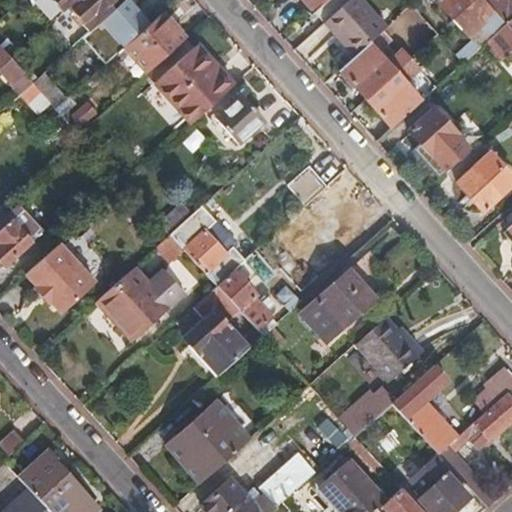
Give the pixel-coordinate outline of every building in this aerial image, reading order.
[(67,6),(89,30),(113,10),(108,5),(114,0),(52,0),(62,11),(67,6)] [(123,0),(113,10),(89,30),(81,38),(104,63),(122,47),(149,22),(145,18),(164,0),(141,0),(135,6),(129,0),(123,0)] [(301,0),(310,9),(319,0),(301,0)] [(349,0),(330,0),(315,14),(324,24),(349,0)] [(357,53),(369,42),(386,27),(361,0),(349,0),(324,24),(341,43),(345,40),(357,53)] [(485,0),(439,0),(481,47),(486,43),(507,24),(485,0)] [(507,0),(485,0),(507,24),(511,19),(511,0),(510,2),(507,0)] [(161,12),(157,15),(168,28),(173,24),(161,12)] [(157,15),(149,22),(122,47),(145,74),(185,37),(173,24),(168,28),(157,15)] [(366,99),(411,58),(438,33),(425,19),(406,37),(409,41),(386,62),(369,42),(357,53),(353,57),(339,70),(366,99)] [(511,29),(507,24),(486,43),(501,61),(508,54),(511,57),(511,29)] [(185,37),(145,74),(151,81),(192,45),(185,37)] [(345,40),(341,43),(353,57),(357,53),(345,40)] [(34,81),(0,44),(0,75),(18,95),(20,93),(34,81)] [(185,118),(191,124),(233,86),(213,63),(210,66),(192,45),(151,81),(185,118)] [(393,129),(437,87),(411,58),(366,99),(393,129)] [(41,90),(51,81),(43,72),(34,81),(41,90)] [(34,81),(20,93),(36,110),(49,98),(41,90),(34,81)] [(41,90),(49,98),(53,102),(56,106),(63,100),(66,97),(51,81),(41,90)] [(245,110),(251,105),(239,93),(234,97),(236,100),(245,110)] [(63,100),(56,106),(64,115),(71,107),(63,100)] [(71,112),(83,128),(98,114),(85,100),(71,112)] [(245,110),(236,100),(216,119),(239,144),(265,121),(251,105),(245,110)] [(433,108),(409,130),(431,156),(456,133),(433,108)] [(511,181),(511,178),(478,142),(446,172),(481,210),(511,181)] [(284,184),(304,205),(329,184),(309,162),(284,184)] [(329,184),(304,205),(320,223),(344,201),(329,184)] [(9,215),(0,204),(0,239),(2,242),(0,244),(0,257),(4,263),(43,228),(21,204),(9,215)] [(172,234),(193,214),(183,204),(162,223),(172,234)] [(207,230),(217,221),(203,205),(193,214),(172,234),(200,264),(217,283),(240,263),(245,259),(236,249),(240,246),(237,243),(228,253),(207,230)] [(228,253),(237,243),(217,221),(207,230),(228,253)] [(200,264),(172,234),(157,247),(185,277),(200,264)] [(62,240),(29,269),(40,282),(38,283),(51,299),(53,297),(63,309),(97,280),(62,240)] [(244,268),(240,263),(217,283),(230,298),(241,310),(248,317),(256,326),(263,334),(273,326),(274,325),(269,320),(272,317),(254,298),(257,296),(238,274),(244,268)] [(167,307),(133,268),(97,300),(132,338),(167,307)] [(325,305),(342,324),(344,325),(374,298),(349,270),(332,286),(338,294),(325,305)] [(305,272),(291,285),(298,293),(312,280),(305,272)] [(277,298),(289,311),(318,286),(312,280),(298,293),(291,285),(277,298)] [(217,283),(193,306),(204,319),(185,337),(191,343),(219,375),(263,334),(256,326),(241,339),(227,323),(241,310),(230,298),(217,283)] [(338,294),(332,286),(319,298),(325,305),(338,294)] [(342,324),(325,305),(317,313),(334,331),(342,324)] [(389,313),(356,343),(390,381),(426,349),(412,334),(410,336),(402,328),(389,313)] [(404,325),(402,328),(410,336),(412,334),(404,325)] [(273,326),(263,334),(266,337),(277,350),(285,342),(273,326)] [(219,375),(191,343),(185,349),(212,381),(219,375)] [(434,365),(393,402),(438,450),(455,434),(444,423),(435,412),(423,399),(446,379),(434,365)] [(496,395),(499,398),(511,385),(511,373),(505,366),(486,383),(487,385),(474,397),(483,406),(496,395)] [(511,385),(499,398),(501,400),(477,422),(475,420),(457,437),(440,452),(488,505),(497,496),(455,451),(469,437),(479,448),(511,417),(511,398),(510,396),(511,393),(511,385)] [(376,392),(368,400),(380,413),(389,405),(376,392)] [(352,432),(356,436),(380,413),(368,400),(364,396),(340,418),(352,432)] [(169,444),(204,481),(253,436),(219,399),(169,444)] [(442,406),(435,412),(444,423),(451,416),(442,406)] [(337,450),(349,437),(328,418),(316,431),(337,450)] [(16,430),(0,445),(0,447),(9,457),(26,441),(16,430)] [(377,471),(383,465),(356,436),(349,442),(377,471)] [(204,505),(210,511),(272,511),(285,502),(318,470),(300,450),(259,488),(266,496),(264,498),(256,506),(246,495),(232,480),(204,505)] [(21,477),(30,487),(52,511),(77,511),(93,497),(50,451),(21,477)] [(321,485),(345,511),(374,511),(382,505),(388,499),(351,458),(321,485)] [(446,472),(420,496),(434,511),(448,511),(467,495),(446,472)] [(388,499),(382,505),(388,511),(425,511),(402,486),(388,499)] [(52,511),(30,487),(2,511),(52,511)] [(254,488),(246,495),(256,506),(264,498),(254,488)] [(94,511),(101,506),(93,497),(77,511),(94,511)] [(327,511),(328,511),(310,500),(301,511),(327,511)]
